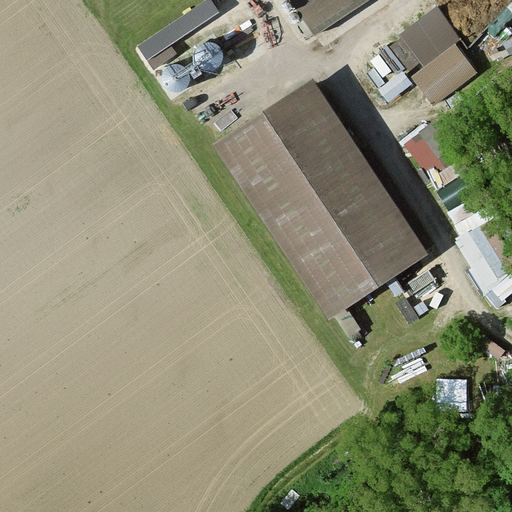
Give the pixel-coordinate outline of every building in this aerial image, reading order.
[(288,0),(314,39),(372,0),(288,0)] [(478,67),(438,10),(391,43),(432,100),(478,67)] [(201,63),(205,65),(210,65),(214,64),(218,62),(221,59),(223,55),(223,50),(222,46),(219,42),(215,40),(211,38),(207,38),(202,40),(199,43),(197,47),(196,51),(196,56),(198,60),(201,63)] [(174,88),(178,88),(183,87),(187,84),(189,81),(191,76),(191,72),(189,68),(186,64),(182,62),(177,61),(173,62),(169,64),(166,67),(165,71),(164,75),(165,79),(167,83),(170,86),(174,88)] [(425,247),(311,74),(214,133),(331,310),(425,247)] [(413,487),(416,500),(429,498),(427,485),(413,487)]
